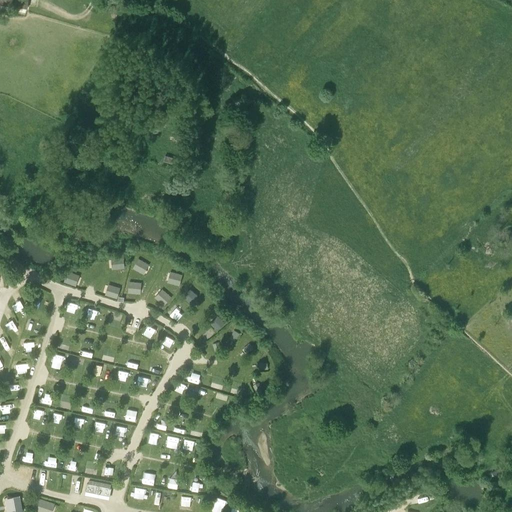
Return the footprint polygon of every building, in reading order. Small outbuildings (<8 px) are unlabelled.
[(0,0),(0,5),(28,9),(28,8),(28,0),(0,0)] [(113,269),(126,267),(124,255),(112,257),(113,269)] [(139,257),(134,268),(146,273),(150,262),(139,257)] [(69,270),(65,281),(77,285),(80,274),(69,270)] [(168,280),(180,284),(184,274),(171,270),(168,280)] [(130,281),(129,292),(142,292),(142,281),(130,281)] [(106,293),(119,297),(122,287),(110,283),(106,293)] [(156,296),(165,305),(173,296),(164,288),(156,296)] [(191,300),(196,293),(189,288),(185,295),(191,300)] [(33,310),(42,313),(45,304),(37,301),(33,310)] [(67,306),(67,315),(76,315),(76,307),(67,306)] [(220,329),(229,321),(223,314),(214,322),(220,329)] [(25,330),(34,334),(38,325),(29,321),(25,330)] [(194,333),(197,341),(204,337),(201,330),(194,333)] [(73,349),(74,339),(64,338),(62,347),(73,349)] [(0,346),(3,351),(10,347),(6,340),(0,343),(0,346)] [(23,350),(33,350),(32,340),(22,340),(23,350)] [(81,351),(90,353),(92,344),(83,342),(81,351)] [(110,358),(113,346),(106,345),(104,356),(110,358)] [(57,351),(55,361),(63,364),(66,354),(57,351)] [(72,366),(82,367),(83,357),(74,356),(72,366)] [(161,372),(161,360),(151,360),(150,372),(161,372)] [(93,372),(102,375),(105,364),(96,362),(93,372)] [(190,380),(199,383),(203,369),(194,366),(190,380)] [(119,369),(117,378),(126,379),(127,370),(119,369)] [(213,372),(207,385),(216,388),(221,375),(213,372)] [(141,382),(149,385),(152,375),(144,373),(141,382)] [(179,381),(177,390),(186,392),(188,383),(179,381)] [(8,383),(9,393),(19,393),(18,382),(8,383)] [(195,395),(202,397),(204,389),(197,387),(195,395)] [(217,403),(228,405),(230,396),(219,394),(217,403)] [(64,398),(61,406),(71,408),(73,400),(64,398)] [(86,401),(84,410),(95,412),(97,402),(86,401)] [(80,416),(78,424),(86,427),(89,418),(80,416)] [(157,426),(166,429),(169,421),(160,418),(157,426)] [(187,431),(189,422),(181,420),(179,430),(187,431)] [(100,429),(108,431),(111,423),(103,421),(100,429)] [(125,436),(126,425),(114,424),(114,435),(125,436)] [(153,430),(151,439),(159,441),(161,433),(153,430)] [(168,436),(166,445),(176,447),(178,438),(168,436)] [(199,450),(201,441),(194,439),(192,448),(199,450)] [(47,455),(45,464),(54,466),(56,457),(47,455)] [(65,469),(78,470),(79,459),(66,458),(65,469)] [(86,472),(97,474),(99,465),(88,462),(86,472)] [(107,475),(117,478),(120,468),(109,465),(107,475)] [(50,481),(51,472),(41,471),(40,481),(50,481)] [(146,474),(145,483),(156,484),(157,475),(146,474)] [(80,492),(82,481),(71,479),(69,490),(80,492)] [(191,490),(200,491),(202,482),(193,480),(191,490)] [(110,498),(113,486),(88,481),(86,493),(110,498)] [(136,486),(135,496),(148,498),(149,487),(136,486)] [(16,493),(15,502),(23,503),(25,494),(16,493)] [(183,494),(181,509),(191,510),(193,495),(183,494)] [(34,509),(42,511),(52,511),(56,502),(38,496),(34,509)] [(219,511),(223,511),(228,499),(218,496),(213,510),(219,511)]
